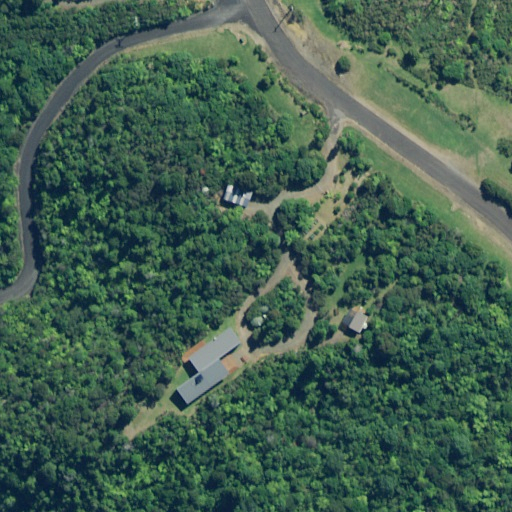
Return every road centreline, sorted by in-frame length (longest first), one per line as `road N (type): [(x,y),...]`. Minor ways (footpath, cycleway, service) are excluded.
road 1 (unknown): [(257,8),(135,46),(64,93),(23,176),(27,262),(0,284)]
road 2 (unclassified): [(511,232),(288,54),(251,0)]
